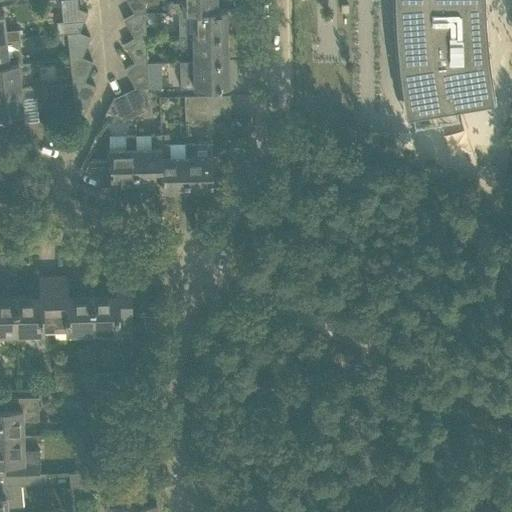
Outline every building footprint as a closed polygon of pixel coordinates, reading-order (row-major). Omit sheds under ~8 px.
[(144,0),(125,0),(133,12),(145,12),(144,0)] [(181,0),(182,1),(168,2),(168,11),(168,12),(191,11),(216,10),(216,9),(215,0),(181,0)] [(398,0),(400,25),(404,70),(409,109),(487,95),(481,57),(478,20),(477,0),(398,0)] [(66,33),(79,31),(87,11),(76,7),(64,8),(66,33)] [(191,11),(192,12),(192,26),(178,27),(179,36),(226,35),(226,9),(216,9),(216,10),(191,11)] [(145,12),(133,12),(122,18),(133,37),(146,37),(145,12)] [(3,13),(0,13),(0,39),(6,39),(6,40),(20,38),(19,29),(5,30),(3,13)] [(79,31),(66,33),(69,58),(81,57),(90,36),(79,31)] [(226,35),(179,36),(179,46),(192,45),(193,61),(227,61),(229,61),(229,60),(227,60),(226,35)] [(146,37),(133,37),(123,43),(134,62),(146,62),(146,37)] [(6,39),(0,39),(0,64),(22,63),(22,62),(20,38),(6,40),(6,39)] [(92,61),(81,57),(69,58),(71,83),(84,82),(92,61)] [(32,61),(22,62),(22,63),(0,64),(0,90),(20,89),(20,87),(19,73),(33,71),(32,61)] [(193,61),(179,61),(180,87),(207,87),(227,86),(227,61),(193,61)] [(146,62),(134,62),(124,68),(134,87),(147,87),(146,62)] [(95,86),(84,82),(71,83),(74,108),(86,107),(95,86)] [(20,89),(0,90),(0,116),(1,116),(2,124),(23,122),(22,114),(23,114),(21,98),(35,96),(34,86),(20,87),(20,89)] [(147,87),(134,87),(123,93),(133,114),(135,114),(147,108),(147,87)] [(133,114),(123,93),(113,98),(106,111),(123,120),(125,119),(133,114)] [(208,95),(184,95),(184,107),(208,107),(208,95)] [(208,107),(184,107),(184,119),(208,119),(208,107)] [(135,148),(135,134),(124,135),(125,148),(108,148),(109,159),(90,160),(89,159),(84,170),(101,178),(101,182),(120,182),(120,186),(135,185),(135,184),(134,148),(135,148)] [(135,148),(134,148),(135,184),(136,184),(135,182),(160,181),(159,143),(160,143),(160,135),(160,134),(150,134),(150,147),(135,148)] [(169,135),(160,135),(160,143),(169,143),(169,135)] [(194,142),(184,143),(184,156),(185,156),(186,192),(186,190),(212,190),(211,168),(215,168),(215,156),(211,156),(211,155),(194,156),(194,142)] [(160,143),(159,143),(160,181),(160,191),(185,190),(185,192),(186,192),(185,156),(184,156),(169,156),(169,143),(160,143)] [(92,331),(102,331),(118,330),(118,328),(130,328),(129,273),(115,274),(116,294),(91,294),(92,331)] [(54,330),(52,275),(39,276),(40,295),(15,296),(15,333),(41,332),(41,330),(54,330)] [(92,331),(91,294),(66,295),(66,275),(52,275),(54,330),(66,329),(66,332),(92,331)] [(0,333),(15,333),(15,296),(0,296),(0,333)] [(93,386),(93,371),(80,372),(80,387),(93,386)] [(125,371),(105,371),(93,371),(93,386),(125,386),(125,371)] [(38,396),(32,396),(12,397),(12,409),(0,408),(0,434),(22,434),(22,419),(38,419),(38,396)] [(22,434),(0,434),(0,461),(13,461),(13,474),(38,473),(38,449),(22,449),(22,434)] [(98,471),(93,471),(70,472),(71,485),(98,484),(98,471)] [(0,511),(6,511),(6,507),(22,505),(20,484),(39,482),(38,473),(13,474),(13,482),(0,483),(0,511)] [(156,511),(155,502),(106,506),(106,511),(156,511)]
